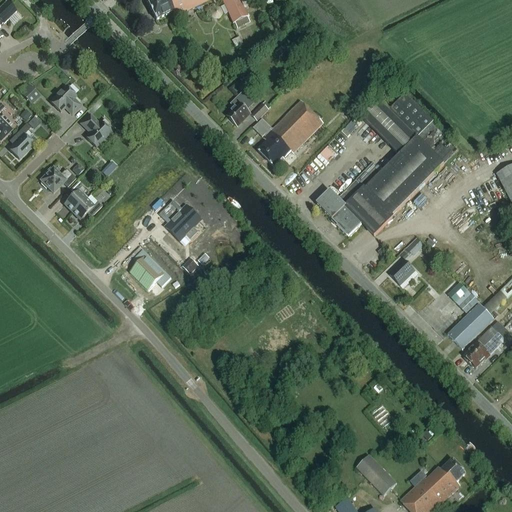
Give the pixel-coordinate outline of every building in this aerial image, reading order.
[(214,0),(150,0),(146,2),(155,22),(173,13),(174,16),(180,13),(181,15),(186,12),(186,13),(214,0)] [(233,25),(234,25),(237,30),(249,24),(246,18),(248,18),(238,0),(223,0),(221,1),(233,25)] [(0,39),(2,38),(0,35),(0,27),(2,25),(3,26),(16,14),(6,4),(0,9),(0,39)] [(278,49),(273,54),(278,59),(283,55),(278,49)] [(19,96),(31,107),(40,98),(28,86),(19,96)] [(50,105),(60,115),(65,109),(67,112),(66,112),(71,117),(80,108),(73,101),(75,99),(66,89),(50,105)] [(230,106),(234,110),(231,114),(232,115),(227,119),(237,129),(250,116),(246,113),(254,105),(248,99),(243,94),(230,106)] [(391,111),(444,166),(458,153),(431,126),(433,124),(405,96),(391,111)] [(356,183),(340,199),(348,207),(346,209),(330,193),(316,207),(336,228),(348,240),(362,227),(374,239),(392,220),(391,219),(444,167),(443,167),(444,166),(391,111),(389,112),(379,102),(376,104),(361,119),(399,158),(382,174),(377,168),(359,186),(356,183)] [(301,103),(271,133),(267,137),(263,141),(266,144),(257,153),(273,169),(282,160),(284,162),(291,155),(293,156),(323,126),(301,103)] [(0,143),(11,132),(8,129),(12,125),(3,117),(0,120),(0,114),(4,110),(0,105),(0,143)] [(268,112),(262,106),(250,117),(257,124),(268,112)] [(20,117),(25,123),(31,117),(25,112),(20,117)] [(85,140),(95,150),(110,135),(105,129),(108,125),(104,121),(99,126),(89,117),(81,126),(88,133),(89,133),(90,135),(85,140)] [(33,119),(26,126),(30,130),(36,123),(33,119)] [(9,152),(19,162),(33,147),(27,141),(31,136),(28,133),(30,130),(26,126),(15,137),(19,141),(9,152)] [(78,166),(71,173),(77,178),(84,171),(78,166)] [(90,169),(103,182),(105,181),(92,167),(90,169)] [(511,168),(496,177),(511,206),(511,168)] [(40,183),(42,185),(40,186),(45,191),(47,189),(53,196),(63,186),(67,190),(75,181),(65,172),(60,177),(53,170),(51,172),(50,170),(45,175),(46,177),(40,183)] [(105,173),(104,171),(101,175),(106,180),(107,180),(109,177),(105,173)] [(85,193),(77,185),(69,193),(73,198),(64,207),(72,215),(86,201),(87,200),(83,195),(85,193)] [(109,197),(110,196),(113,193),(109,189),(108,188),(104,192),(109,197)] [(93,209),(86,201),(72,215),(80,222),(89,213),(93,217),(102,209),(97,204),(93,209)] [(193,230),(201,223),(187,208),(183,212),(175,204),(161,217),(169,226),(166,229),(180,244),(186,237),(190,242),(197,235),(193,230)] [(92,237),(103,248),(113,238),(118,243),(127,235),(121,228),(116,233),(106,223),(92,237)] [(418,253),(419,253),(424,249),(423,248),(416,241),(407,250),(399,257),(404,263),(412,255),(417,251),(418,253)] [(382,250),(377,255),(384,261),(388,257),(382,250)] [(127,276),(137,287),(156,268),(145,258),(140,253),(130,263),(135,268),(127,276)] [(198,268),(192,262),(184,271),(189,277),(198,268)] [(414,273),(404,263),(389,277),(403,291),(403,290),(400,287),(414,273)] [(166,279),(156,268),(137,287),(148,297),(157,289),(161,294),(171,284),(166,279)] [(459,309),(470,298),(471,298),(466,293),(459,286),(447,297),(455,304),(459,309)] [(470,298),(459,309),(466,316),(477,305),(470,298)] [(447,337),(462,352),(493,322),(479,307),(447,337)] [(464,361),(469,366),(499,336),(492,329),(477,344),(476,344),(471,349),(472,350),(463,358),(465,360),(464,361)] [(499,336),(469,366),(473,370),(474,369),(475,370),(484,362),(485,363),(490,358),(503,345),(503,341),(499,336)] [(427,433),(423,438),(427,443),(432,439),(427,433)] [(382,498),(395,486),(368,458),(355,471),(382,498)] [(465,476),(452,462),(441,472),(438,470),(426,482),(425,481),(400,504),(407,511),(434,511),(460,488),(456,485),(465,476)] [(347,501),(335,509),(336,511),(355,511),(348,501),(347,501)]
